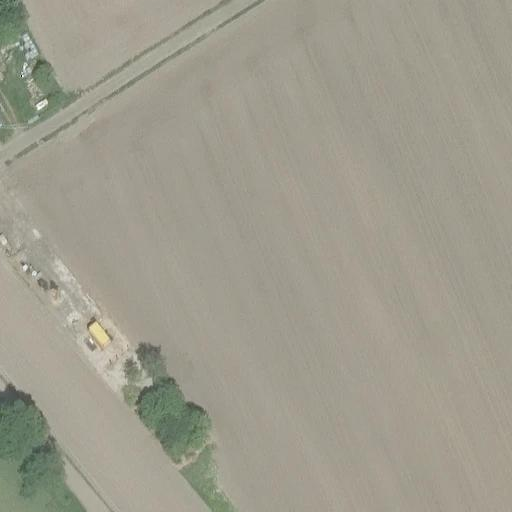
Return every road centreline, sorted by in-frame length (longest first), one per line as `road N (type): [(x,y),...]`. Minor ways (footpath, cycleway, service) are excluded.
road 1 (track): [(0,155),(246,0)]
road 2 (track): [(95,511),(0,395)]
